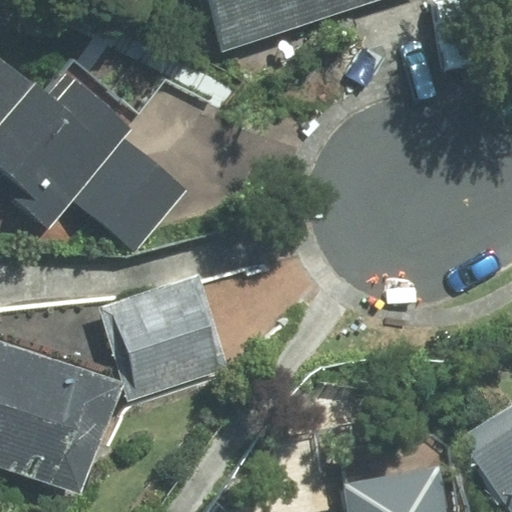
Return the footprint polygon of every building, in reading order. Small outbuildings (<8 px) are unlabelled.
[(194,0),(208,43),(339,0),(194,0)] [(125,247),(177,185),(108,129),(115,120),(39,58),(20,83),(0,66),(0,193),(32,220),(56,191),(125,247)] [(204,360),(177,281),(96,309),(124,388),(204,360)] [(0,468),(57,487),(95,372),(0,340),(0,468)] [(511,411),(474,433),(511,499),(511,411)]
